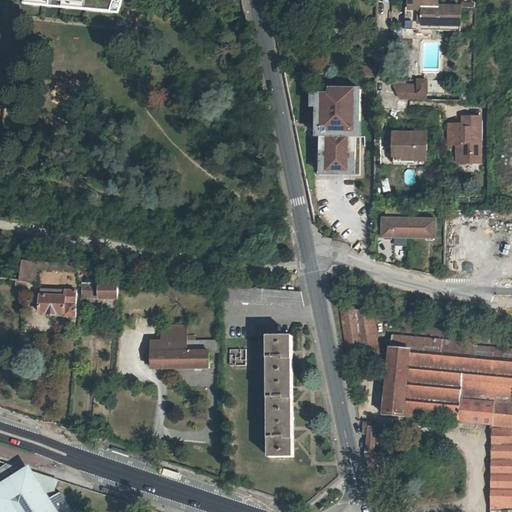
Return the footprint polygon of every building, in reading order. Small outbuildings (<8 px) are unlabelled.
[(32,0),(32,5),(50,6),(51,1),(64,2),(63,8),(72,9),(73,3),(86,4),(85,10),(112,12),(116,0),(32,0)] [(410,24),(405,23),(405,32),(417,32),(417,36),(424,35),(425,32),(425,27),(461,27),(461,8),(439,8),(439,2),(433,1),(433,0),(410,0),(410,6),(405,5),(405,15),(410,16),(410,24)] [(9,48),(7,67),(19,68),(21,50),(9,48)] [(364,75),(373,74),(373,66),(364,66),(364,75)] [(355,174),(357,84),(325,84),(323,89),(305,89),(305,104),(311,105),(308,135),(314,134),(315,174),(355,174)] [(426,90),(426,102),(448,102),(448,84),(419,84),(419,89),(426,90)] [(426,90),(419,89),(401,90),(395,91),(401,100),(406,102),(408,102),(426,102),(426,90)] [(462,92),(462,102),(474,102),(474,92),(462,92)] [(481,163),(481,114),(460,115),(460,121),(447,122),(446,145),(454,144),(453,163),(468,162),(481,163)] [(425,130),(390,129),(389,156),(426,162),(427,136),(425,130)] [(436,238),(437,219),(384,218),(384,237),(390,237),(430,238),(436,238)] [(38,282),(40,267),(41,262),(26,260),(23,280),(38,282)] [(100,298),(118,298),(119,283),(106,283),(83,283),(82,297),(99,297),(100,298)] [(302,293),(223,287),(223,302),(305,309),(302,293)] [(41,293),(39,311),(65,313),(65,316),(75,317),(77,290),(42,289),(42,293),(41,293)] [(373,310),(340,306),(349,358),(378,355),(373,310)] [(163,325),(163,340),(195,340),(195,336),(188,336),(188,325),(163,325)] [(392,333),(391,347),(390,347),(385,413),(492,424),(493,425),(511,426),(511,345),(474,343),(474,340),(392,333)] [(270,459),(293,459),(292,339),(268,339),(270,459)] [(246,364),(246,349),(229,348),(229,364),(246,364)] [(210,351),(152,352),(146,352),(146,363),(152,363),(153,368),(210,368),(210,351)] [(365,453),(370,480),(383,477),(377,452),(375,452),(377,421),(364,420),(363,433),(367,434),(365,453)] [(511,511),(511,428),(493,429),(491,511),(511,511)] [(73,511),(61,493),(56,496),(53,491),(56,480),(6,464),(0,467),(0,511),(73,511)] [(370,480),(381,511),(393,511),(383,477),(370,480)]
